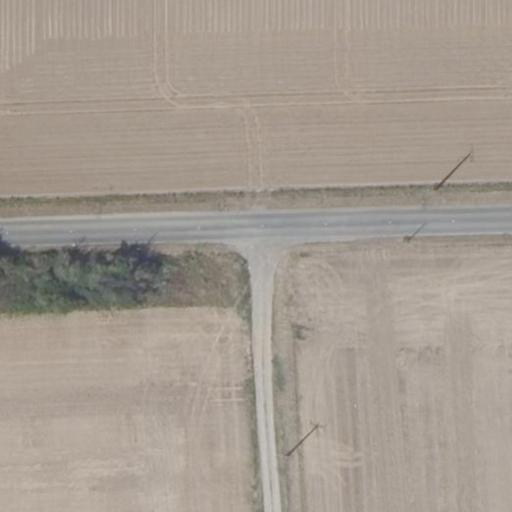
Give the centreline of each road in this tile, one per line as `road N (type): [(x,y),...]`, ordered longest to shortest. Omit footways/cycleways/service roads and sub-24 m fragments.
road 1 (tertiary): [(511,226),(0,240)]
road 2 (track): [(259,232),(279,511)]
